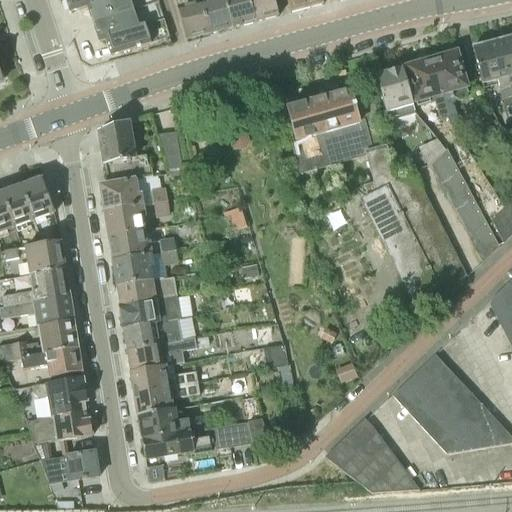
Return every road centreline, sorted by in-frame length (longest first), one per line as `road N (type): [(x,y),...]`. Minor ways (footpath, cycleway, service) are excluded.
road 1 (residential): [(511,257),(302,457),(242,481),(140,497),(122,476),(66,113)]
road 2 (tertiary): [(66,113),(400,13),(481,0)]
